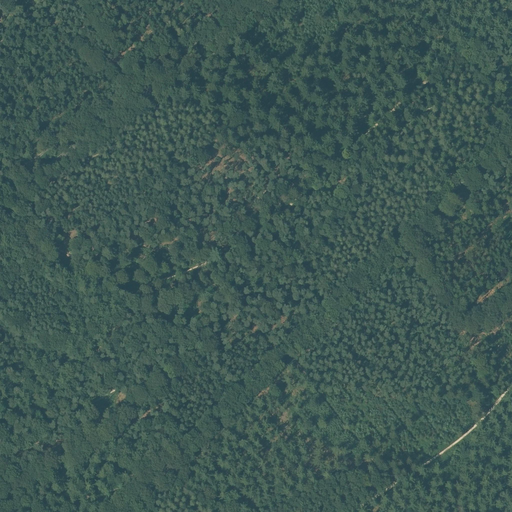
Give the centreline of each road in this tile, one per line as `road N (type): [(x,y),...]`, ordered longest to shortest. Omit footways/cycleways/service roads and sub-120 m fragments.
road 1 (secondary): [(0,205),(265,0)]
road 2 (track): [(117,511),(286,348)]
road 3 (track): [(138,294),(0,405)]
road 4 (track): [(456,52),(346,150)]
road 5 (track): [(138,294),(258,234)]
road 6 (track): [(498,402),(392,484)]
road 7 (track): [(258,234),(346,150)]
